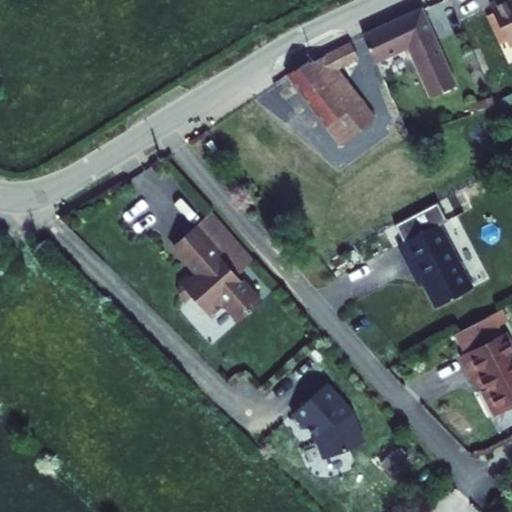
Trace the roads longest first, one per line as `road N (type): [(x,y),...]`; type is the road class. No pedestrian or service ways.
road 1 (residential): [(471,478),(159,125)]
road 2 (tertiary): [(159,125),(288,44),(384,0)]
road 3 (tertiary): [(159,125),(42,198),(0,197)]
